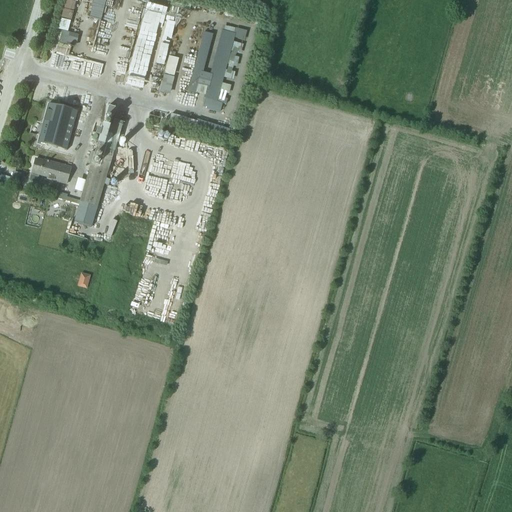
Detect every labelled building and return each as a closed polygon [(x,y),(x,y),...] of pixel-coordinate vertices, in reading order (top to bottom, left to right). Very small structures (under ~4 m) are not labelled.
[(77,0),(68,0),(66,8),(75,11),(78,0),(77,0)] [(164,11),(174,13),(176,5),(167,2),(164,11)] [(63,16),(60,27),(70,30),(73,19),(63,16)] [(231,29),(229,35),(239,37),(242,25),(222,22),(221,27),(231,29)] [(59,29),(58,40),(73,42),(74,30),(59,29)] [(226,50),(222,61),(231,64),(239,41),(227,37),(224,44),(232,47),(231,52),(226,50)] [(46,45),(43,56),(56,60),(59,49),(46,45)] [(116,54),(112,59),(122,66),(125,60),(116,54)] [(96,58),(88,55),(86,61),(85,61),(83,68),(92,71),(96,58)] [(155,75),(159,63),(149,60),(146,72),(155,75)] [(225,91),(228,76),(217,74),(214,89),(225,91)] [(206,75),(202,88),(210,90),(214,78),(206,75)] [(192,100),(194,89),(175,86),(173,96),(192,100)] [(219,101),(202,95),(199,102),(217,109),(219,101)] [(38,141),(37,144),(40,144),(40,143),(59,148),(64,149),(64,151),(66,152),(67,149),(65,149),(74,114),(76,114),(77,112),(74,112),(74,113),(69,112),(50,107),(50,105),(48,104),(47,107),(49,107),(40,142),(38,141)] [(106,180),(123,125),(113,122),(114,118),(113,118),(115,109),(109,107),(104,126),(103,126),(103,127),(101,132),(97,131),(95,137),(99,139),(83,191),(74,222),(91,227),(104,185),(108,186),(110,181),(106,180)] [(35,161),(31,174),(47,178),(47,180),(66,185),(71,169),(43,161),(43,163),(35,161)] [(132,203),(130,214),(138,215),(140,205),(132,203)] [(90,277),(80,274),(77,287),(86,290),(90,277)]
